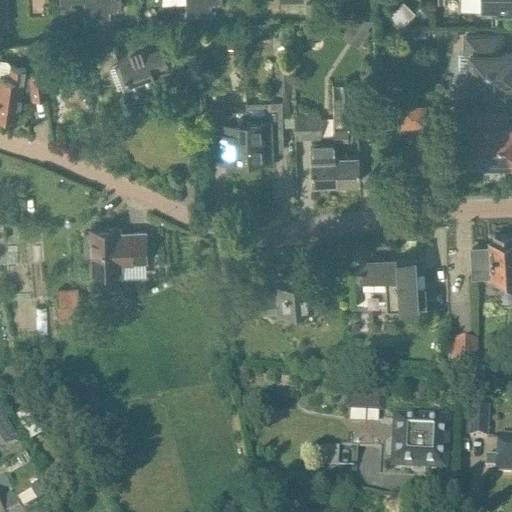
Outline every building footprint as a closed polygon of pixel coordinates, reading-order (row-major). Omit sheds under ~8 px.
[(51,0),(52,4),(77,4),(78,20),(117,19),(116,0),(51,0)] [(182,15),(219,14),(218,0),(155,0),(156,2),(181,2),(182,15)] [(511,0),(464,0),(464,9),(496,9),(496,10),(496,14),(511,14),(511,0)] [(403,1),(389,17),(401,28),(416,13),(403,1)] [(372,28),(358,18),(344,38),(358,48),(372,28)] [(504,93),(504,85),(511,84),(511,52),(502,53),(502,37),(466,37),(466,54),(470,54),(470,85),(485,85),(485,93),(504,93)] [(145,51),(142,41),(117,49),(121,62),(115,65),(123,89),(130,87),(130,88),(156,80),(152,68),(167,63),(161,46),(145,51)] [(32,95),(32,99),(48,97),(45,71),(29,73),(29,74),(25,74),(26,67),(12,65),(8,60),(0,58),(0,112),(17,116),(21,93),(32,95)] [(276,64),(276,93),(293,93),(291,64),(276,64)] [(90,65),(75,69),(81,86),(95,81),(90,65)] [(225,154),(225,160),(249,159),(248,118),(247,109),(224,110),(224,103),(209,103),(209,99),(198,99),(200,132),(210,132),(210,154),(225,154)] [(247,109),(248,118),(249,159),(250,159),(250,156),(273,155),(273,126),(283,126),(283,101),(247,102),(247,109)] [(350,129),(372,129),(371,103),(349,103),(350,129)] [(426,107),(401,108),(402,128),(427,128),(426,107)] [(466,161),(487,161),(487,169),(511,169),(511,127),(494,127),(494,111),(454,111),(454,145),(466,145),(466,161)] [(295,139),(321,139),(321,113),(294,113),(294,125),(295,139)] [(349,130),(334,130),(334,142),(350,142),(349,130)] [(312,183),(336,182),(335,156),(335,142),(311,143),(311,157),(312,183)] [(360,181),(359,155),(335,156),(336,182),(360,181)] [(119,233),(119,226),(91,227),(91,233),(85,233),(86,254),(92,254),(93,271),(121,270),(120,262),(149,261),(148,233),(119,233)] [(491,277),(497,276),(497,282),(511,281),(511,241),(511,242),(511,236),(495,237),(495,243),(489,243),(490,248),(471,250),(473,277),(491,276),(491,277)] [(363,308),(427,304),(425,276),(417,276),(416,257),(360,260),(361,269),(360,269),(360,272),(361,272),(363,308)] [(268,310),(288,309),(314,306),(311,271),(285,273),(287,290),(267,292),(267,290),(256,291),(258,312),(268,311),(268,310)] [(58,312),(78,311),(78,296),(58,297),(58,312)] [(452,342),(452,375),(476,375),(477,342),(452,342)] [(350,392),(349,408),(382,409),(382,393),(350,392)] [(472,405),(471,435),(488,436),(489,406),(472,405)] [(398,417),(396,465),(444,468),(446,420),(398,417)] [(511,437),(500,437),(498,473),(511,473),(511,437)] [(358,445),(356,470),(375,471),(376,446),(358,445)] [(264,469),(254,484),(269,494),(279,479),(264,469)] [(0,492),(11,486),(4,475),(0,477),(0,492)] [(38,485),(31,489),(38,502),(45,498),(38,485)] [(0,498),(0,511),(6,511),(9,510),(10,511),(22,511),(18,505),(20,504),(12,491),(0,498)]
